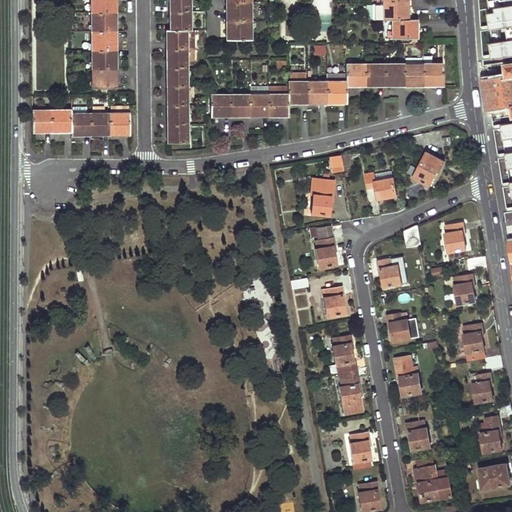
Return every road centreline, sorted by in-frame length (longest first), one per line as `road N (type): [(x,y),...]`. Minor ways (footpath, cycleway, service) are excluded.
road 1 (residential): [(403,511),(359,247),(367,235),(486,183)]
road 2 (secondary): [(23,511),(13,470),(13,160)]
road 3 (residential): [(144,165),(318,145),(474,106)]
road 4 (residential): [(143,0),(144,165)]
road 5 (secondary): [(13,160),(13,0)]
road 6 (tertiary): [(511,341),(486,183)]
road 7 (residential): [(144,165),(51,169),(13,160)]
